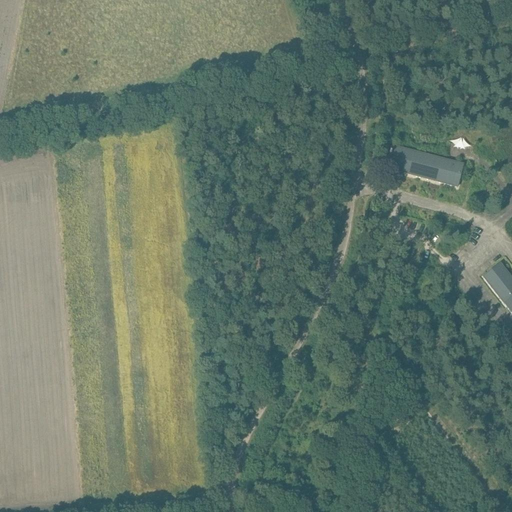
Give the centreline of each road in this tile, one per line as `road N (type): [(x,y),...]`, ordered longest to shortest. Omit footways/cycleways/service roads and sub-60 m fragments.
road 1 (unclassified): [(229,511),(246,439),(332,280),(344,236),(363,86),(338,0)]
road 2 (track): [(511,511),(348,303)]
